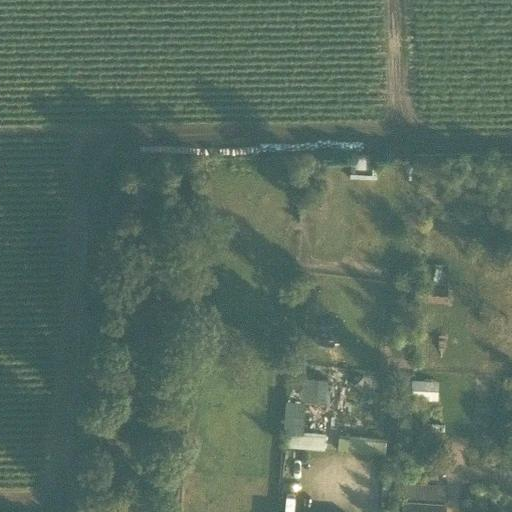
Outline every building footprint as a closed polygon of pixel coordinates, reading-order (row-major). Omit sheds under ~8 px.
[(429,302),(450,302),(448,267),(428,267),(429,302)] [(303,377),(301,401),(307,401),(316,402),(317,378),(303,377)] [(441,399),(441,379),(415,379),(415,399),(441,399)] [(339,434),(338,450),(386,454),(387,438),(339,434)] [(401,511),(446,511),(447,502),(445,502),(446,484),(406,482),(405,500),(402,500),(401,511)]
